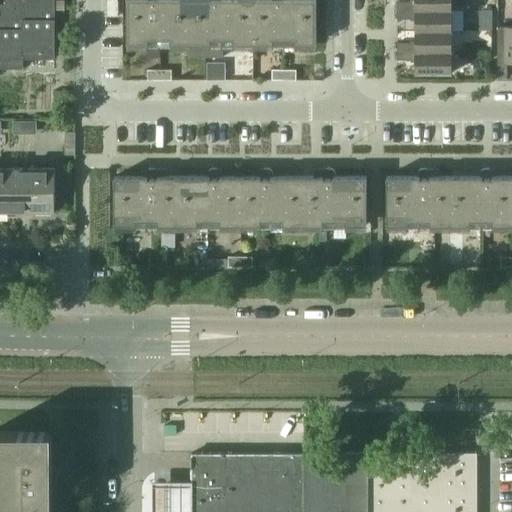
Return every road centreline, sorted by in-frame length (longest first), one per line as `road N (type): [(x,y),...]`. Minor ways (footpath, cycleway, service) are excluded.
road 1 (tertiary): [(126,338),(511,338)]
road 2 (residential): [(90,102),(113,111),(346,112)]
road 3 (residential): [(127,511),(126,338)]
road 4 (residential): [(346,112),(511,112)]
road 5 (residential): [(63,340),(62,276),(0,267)]
